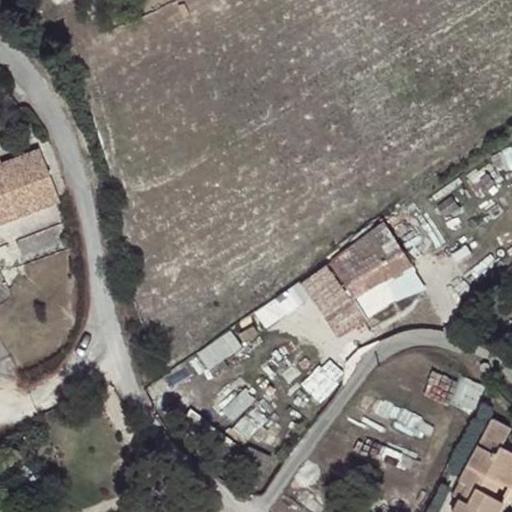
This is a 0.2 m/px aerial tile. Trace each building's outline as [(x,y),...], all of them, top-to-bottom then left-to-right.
[(39,152),(5,166),(0,167),(0,218),(57,197),(39,152)] [(57,197),(0,218),(0,224),(59,202),(57,197)] [(383,225),(328,264),(337,278),(352,301),(358,312),(366,307),(360,296),(412,267),(383,225)] [(337,278),(328,264),(313,275),(323,288),(337,278)] [(0,279),(0,305),(11,299),(0,279)] [(404,332),(398,315),(386,320),(391,336),(404,332)] [(236,331),(212,345),(220,360),(245,346),(236,331)] [(500,511),(511,490),(511,449),(503,445),(511,428),(511,426),(494,417),(478,445),(452,494),(460,498),(452,511),(500,511)]
